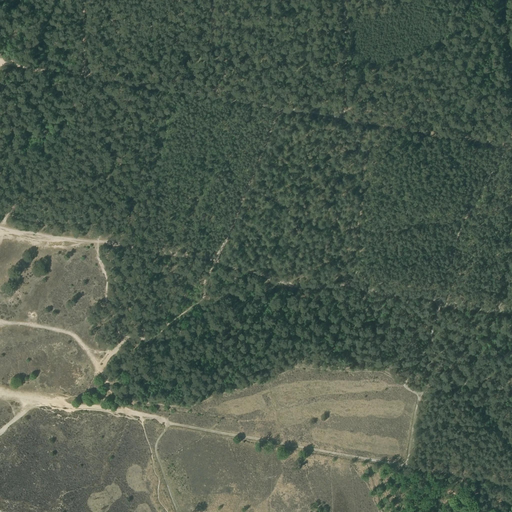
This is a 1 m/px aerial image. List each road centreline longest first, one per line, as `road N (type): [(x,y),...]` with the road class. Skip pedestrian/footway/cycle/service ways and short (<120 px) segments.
road 1 (track): [(511,390),(420,393),(406,385),(433,301),(0,225)]
road 2 (track): [(511,482),(0,394)]
road 3 (track): [(278,105),(200,297),(146,338)]
road 4 (track): [(0,58),(261,101)]
road 5 (track): [(366,119),(355,228),(308,219),(247,184)]
road 6 (track): [(304,109),(511,146)]
road 7 (track): [(504,144),(433,301)]
